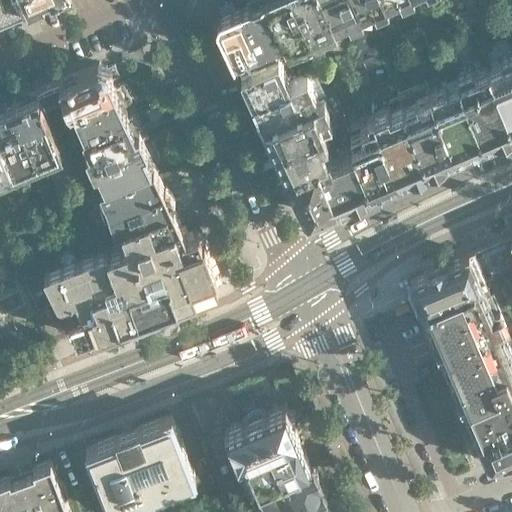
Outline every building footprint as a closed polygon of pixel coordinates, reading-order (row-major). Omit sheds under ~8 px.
[(0,0),(0,17),(28,6),(25,0),(0,0)] [(284,31),(270,0),(244,0),(219,12),(216,19),(240,70),(279,52),(272,36),(284,31)] [(313,34),(298,0),(270,0),(284,31),(286,35),(299,29),(303,38),(313,34)] [(333,14),(327,0),(298,0),(313,34),(326,28),(322,19),(333,14)] [(361,9),(357,0),(327,0),(333,14),(336,20),(350,14),(352,18),(363,13),(361,9)] [(387,0),(357,0),(361,9),(376,2),(378,7),(388,2),(387,0)] [(511,49),(501,54),(503,59),(491,64),(511,111),(511,49)] [(290,78),(279,52),(240,70),(252,94),(290,78)] [(115,85),(106,65),(106,64),(105,64),(100,62),(99,62),(37,88),(44,104),(61,97),(63,101),(68,99),(70,104),(73,103),(115,85)] [(511,124),(511,111),(491,64),(478,70),(476,65),(456,73),(459,80),(460,80),(484,137),(511,124)] [(315,96),(315,95),(309,81),(315,78),(311,68),(290,78),(252,94),(264,119),(315,96)] [(484,137),(460,80),(459,80),(446,86),(445,81),(429,88),(456,149),(484,137)] [(127,111),(115,85),(73,103),(85,128),(127,111)] [(60,139),(48,114),(43,104),(44,104),(37,88),(12,99),(39,159),(51,154),(47,145),(60,139)] [(456,149),(429,88),(414,94),(416,99),(403,104),(427,161),(456,149)] [(322,122),(317,110),(328,106),(322,92),(315,95),(315,96),(264,119),(275,143),(322,122)] [(39,159),(12,99),(0,104),(0,131),(13,159),(25,155),(28,163),(39,159)] [(427,161),(403,104),(389,110),(388,105),(372,112),(399,173),(427,161)] [(140,137),(127,111),(85,128),(82,130),(90,147),(86,149),(90,158),(140,137)] [(399,173),(372,112),(367,114),(369,119),(359,123),(363,132),(352,137),(350,141),(352,146),(353,146),(370,185),(399,173)] [(326,149),(320,135),(327,132),(322,122),(275,143),(286,167),(317,153),(326,149)] [(0,164),(13,159),(0,131),(0,175),(2,175),(0,168),(0,164)] [(151,162),(140,137),(90,158),(95,168),(100,166),(107,181),(151,162)] [(370,185),(353,146),(352,146),(331,155),(328,148),(326,149),(317,153),(337,199),(370,185)] [(337,199),(317,153),(286,167),(307,212),(337,199)] [(60,301),(77,334),(101,325),(220,280),(200,227),(186,232),(178,215),(173,203),(174,202),(174,196),(170,188),(165,184),(164,184),(153,162),(151,162),(107,181),(99,184),(104,194),(101,197),(99,201),(101,205),(105,206),(110,206),(118,224),(125,221),(132,237),(109,248),(108,244),(44,268),(46,273),(60,301)] [(505,254),(500,240),(499,239),(480,247),(486,262),(505,254)] [(481,280),(469,253),(469,252),(465,253),(448,261),(427,270),(414,275),(410,277),(412,280),(421,302),(423,305),(481,280)] [(60,301),(46,273),(29,281),(43,309),(60,301)] [(490,311),(484,295),(487,294),(481,280),(423,305),(436,334),(490,311)] [(505,345),(498,329),(505,326),(498,309),(491,312),(490,311),(436,334),(435,334),(450,369),(505,345)] [(511,360),(511,361),(505,345),(450,369),(464,404),(465,403),(511,383),(511,360)] [(511,416),(511,383),(465,403),(478,432),(511,416)] [(232,444),(237,457),(245,453),(252,468),(242,473),(249,490),(259,486),(310,465),(297,432),(298,432),(294,422),(295,417),(293,413),(289,411),(285,401),(266,409),(264,406),(261,407),(255,407),(250,409),(246,413),(242,415),(244,419),(224,427),(226,430),(221,432),(219,437),(222,444),(227,446),(232,444)] [(196,477),(171,413),(162,417),(162,416),(139,424),(133,426),(117,433),(94,442),(95,443),(85,446),(110,510),(111,509),(112,511),(123,511),(197,484),(194,477),(196,477)] [(511,416),(478,432),(477,432),(478,436),(488,457),(487,458),(489,461),(493,459),(505,454),(511,451),(511,416)] [(223,463),(218,452),(208,456),(213,467),(223,463)] [(71,511),(63,489),(64,486),(60,476),(57,474),(51,458),(33,465),(34,468),(22,472),(37,511),(71,511)] [(326,497),(327,493),(325,489),(322,486),(318,477),(318,473),(317,469),(313,466),(312,464),(310,465),(259,486),(265,500),(255,504),(258,511),(298,511),(326,500),(327,500),(326,497)] [(37,511),(22,472),(11,476),(10,473),(0,477),(0,509),(0,510),(4,511),(37,511)] [(231,511),(227,500),(223,491),(212,495),(218,511),(231,511)] [(330,511),(326,500),(298,511),(330,511)]
